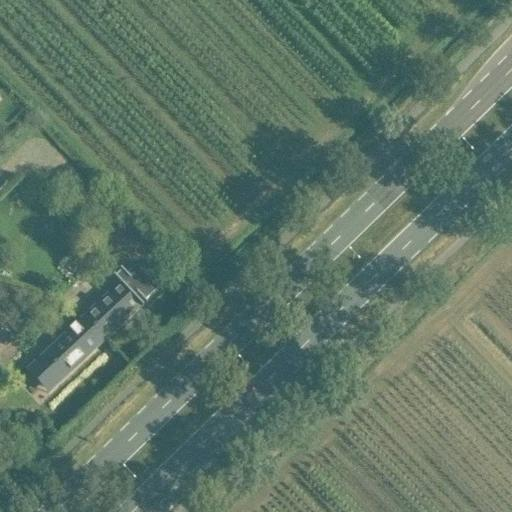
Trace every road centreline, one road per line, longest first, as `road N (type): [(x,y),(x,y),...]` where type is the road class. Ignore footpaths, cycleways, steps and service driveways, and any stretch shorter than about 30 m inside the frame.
road 1 (primary): [(511,72),(56,511)]
road 2 (primary): [(144,511),(511,150)]
